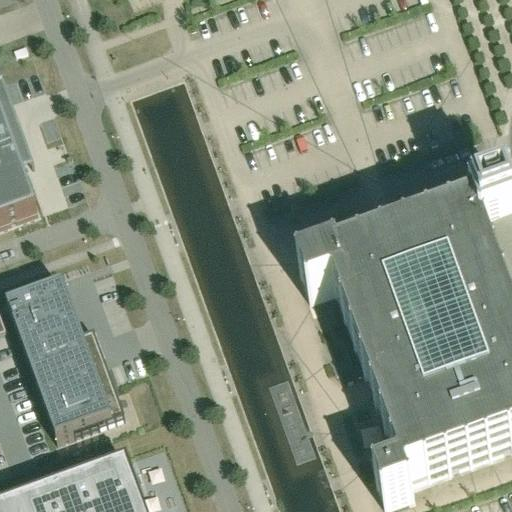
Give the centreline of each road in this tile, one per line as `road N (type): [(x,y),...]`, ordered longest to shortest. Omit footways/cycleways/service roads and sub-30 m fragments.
road 1 (residential): [(233,511),(126,214)]
road 2 (residential): [(126,214),(48,0)]
road 3 (residential): [(126,214),(0,259)]
